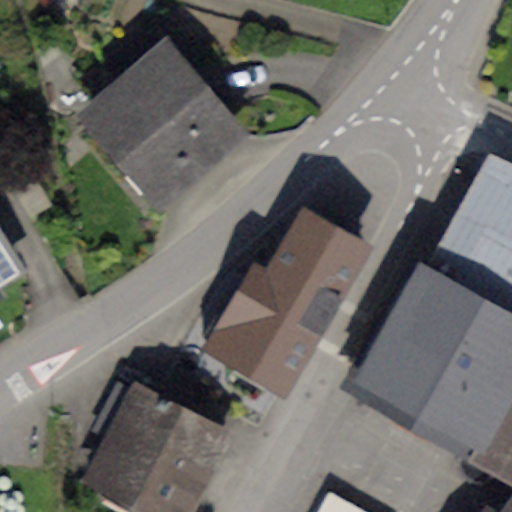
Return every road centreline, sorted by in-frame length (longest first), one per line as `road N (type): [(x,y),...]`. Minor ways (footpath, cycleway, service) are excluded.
road 1 (residential): [(437,73),(61,354),(0,385)]
road 2 (residential): [(239,511),(349,331),(437,73)]
road 3 (unknown): [(0,189),(61,354)]
